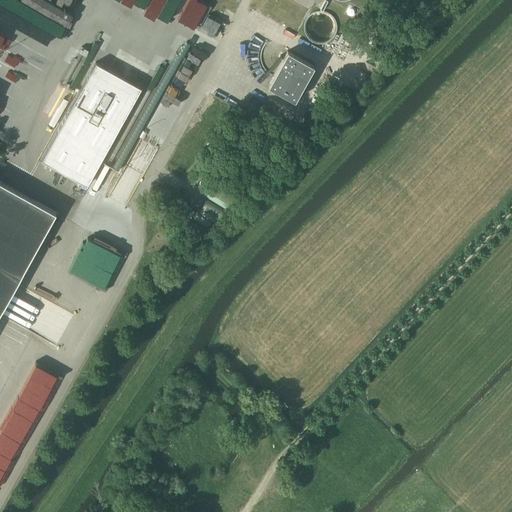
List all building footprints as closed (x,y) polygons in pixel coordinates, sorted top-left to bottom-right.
[(317,0),(315,5),(324,10),(329,0),(328,0),(317,0)] [(335,26),(335,23),(334,20),(332,17),(330,15),(328,13),(325,12),(322,11),(319,11),(317,11),(313,12),(310,14),(308,16),(307,18),(305,20),(304,23),(304,26),(304,29),(305,32),(306,34),(308,37),(311,39),(314,40),(319,42),(322,41),(325,41),(328,39),(330,38),(332,35),(334,32),(335,29),(335,26)] [(295,100),(314,65),(288,50),(282,60),(269,85),(295,100)] [(141,87),(96,62),(41,159),(87,185),(141,87)] [(0,311),(56,211),(0,179),(0,311)] [(210,180),(202,194),(227,209),(235,196),(210,180)] [(207,200),(199,213),(217,225),(226,211),(207,200)] [(212,222),(197,214),(194,219),(209,227),(212,222)] [(196,226),(186,220),(183,224),(193,231),(196,226)] [(196,233),(207,240),(210,235),(199,228),(196,233)]
